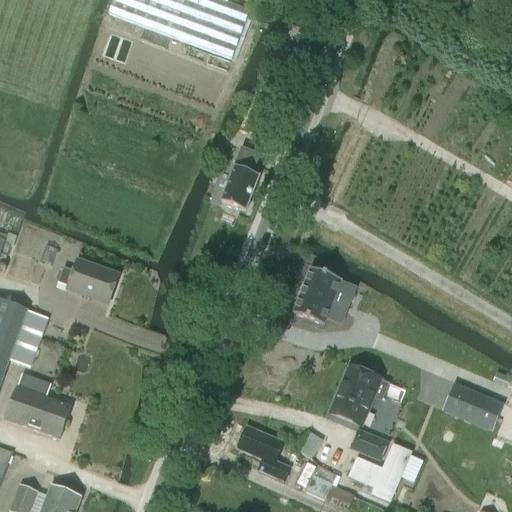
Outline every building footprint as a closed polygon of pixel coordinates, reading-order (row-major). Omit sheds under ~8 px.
[(231,0),(119,0),(115,13),(235,57),(252,10),(231,2),(231,0)] [(300,64),(310,41),(297,36),(287,58),(300,64)] [(263,138),(275,110),(256,103),(245,131),(263,138)] [(242,152),(221,204),(245,214),(259,179),(251,175),(258,158),(242,152)] [(10,226),(25,226),(25,209),(9,210),(10,226)] [(295,253),(288,267),(299,272),(305,258),(295,253)] [(63,269),(58,285),(68,288),(67,291),(108,306),(118,277),(77,263),(73,273),(63,269)] [(313,272),(294,316),(324,329),(335,301),(350,307),(356,293),(342,286),(343,285),(339,283),(340,280),(327,275),(326,278),(313,272)] [(37,352),(48,322),(0,303),(0,393),(12,363),(31,370),(38,353),(37,352)] [(391,310),(376,303),(369,318),(385,326),(391,310)] [(350,369),(330,415),(361,428),(374,398),(383,402),(389,388),(380,384),(380,382),(350,369)] [(497,376),(494,384),(507,389),(510,381),(497,376)] [(16,390),(4,422),(59,441),(71,409),(45,400),(49,387),(25,379),(17,391),(16,390)] [(455,388),(444,414),(490,434),(496,421),(502,408),(491,404),(455,388)] [(282,446),(245,430),(236,453),(262,463),(257,474),(283,485),(289,471),(274,465),(282,446)] [(296,453),(310,460),(320,441),(306,434),(296,453)] [(380,463),(387,446),(358,434),(351,451),(380,463)] [(276,463),(288,469),(297,455),(284,447),(276,463)] [(0,488),(13,455),(0,449),(0,488)] [(410,459),(393,451),(382,475),(357,464),(349,483),(374,494),(372,500),(390,508),(410,459)] [(352,499),(312,481),(305,495),(325,505),(328,498),(349,507),(352,499)] [(30,511),(37,495),(20,488),(10,511),(30,511)] [(30,511),(76,511),(81,500),(51,489),(47,499),(37,495),(30,511)]
